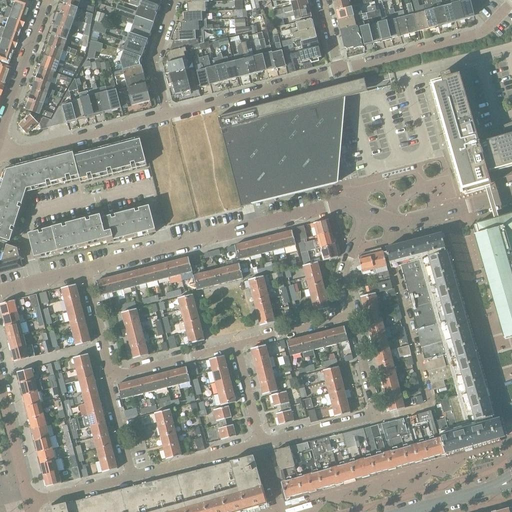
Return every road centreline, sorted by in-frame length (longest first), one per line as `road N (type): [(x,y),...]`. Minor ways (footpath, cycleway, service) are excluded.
road 1 (residential): [(84,269),(339,204),(365,211)]
road 2 (residential): [(260,444),(372,413),(352,316)]
road 3 (residential): [(339,70),(481,33),(511,3)]
road 4 (residential): [(166,114),(339,70)]
road 5 (residential): [(0,146),(20,152),(166,114)]
road 6 (residential): [(0,134),(47,0)]
road 7 (residential): [(131,476),(260,444)]
road 8 (residential): [(111,376),(235,344)]
road 9 (residential): [(482,332),(450,210)]
road 10 (residential): [(391,78),(511,46)]
road 11 (residential): [(235,344),(352,316)]
